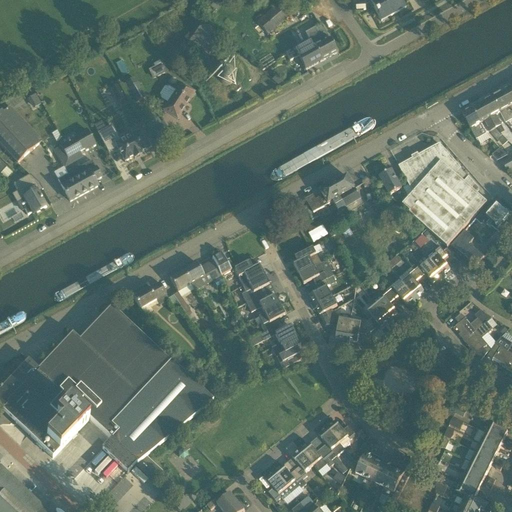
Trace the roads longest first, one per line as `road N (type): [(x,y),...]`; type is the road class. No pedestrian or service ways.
road 1 (unclassified): [(0,259),(374,56)]
road 2 (residential): [(111,290),(434,114)]
road 3 (residential): [(263,511),(242,480),(341,398)]
road 4 (residential): [(341,398),(266,252)]
road 5 (residential): [(341,398),(351,363),(424,310)]
